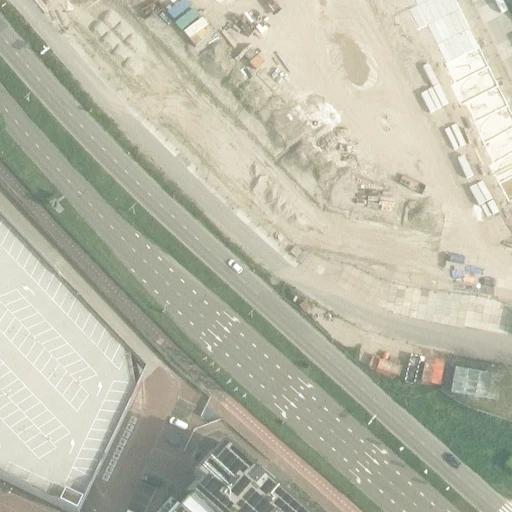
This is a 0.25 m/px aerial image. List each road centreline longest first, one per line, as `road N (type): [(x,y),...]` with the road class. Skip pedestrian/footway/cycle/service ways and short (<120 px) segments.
road 1 (secondary): [(497,511),(184,228),(0,34)]
road 2 (secondary): [(0,108),(124,239),(424,511)]
road 3 (residential): [(511,313),(366,286)]
